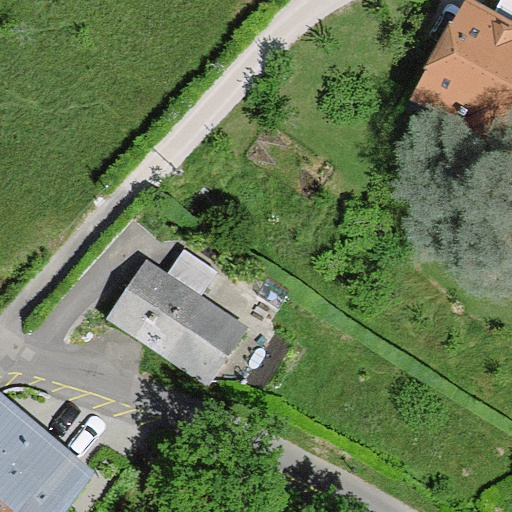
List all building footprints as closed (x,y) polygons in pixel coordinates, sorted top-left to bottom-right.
[(511,149),(511,41),(464,15),(418,97),(511,149)] [(151,270),(116,321),(206,383),(241,331),(151,270)] [(79,406),(51,455),(85,481),(116,428),(79,406)] [(0,511),(65,511),(87,483),(85,481),(51,455),(0,415),(0,511)] [(231,488),(195,467),(182,487),(217,508),(231,488)]
